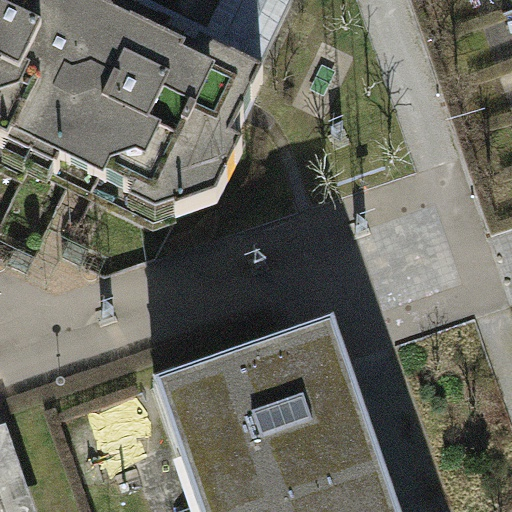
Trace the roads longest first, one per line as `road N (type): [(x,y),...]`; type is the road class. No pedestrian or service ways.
road 1 (unclassified): [(0,323),(353,204)]
road 2 (unclassified): [(353,204),(455,511)]
road 3 (unclassified): [(511,111),(417,144),(353,204)]
road 4 (unclassified): [(353,204),(434,205),(511,179)]
